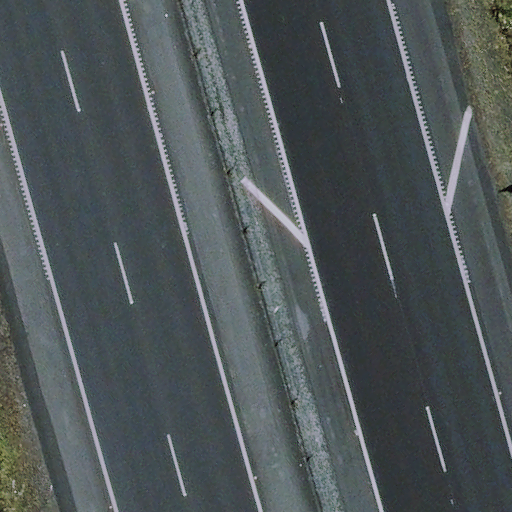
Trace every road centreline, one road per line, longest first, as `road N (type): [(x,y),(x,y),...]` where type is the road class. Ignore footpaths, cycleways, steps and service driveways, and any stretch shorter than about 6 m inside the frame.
road 1 (motorway): [(328,0),(466,511)]
road 2 (motorway): [(203,511),(67,0)]
